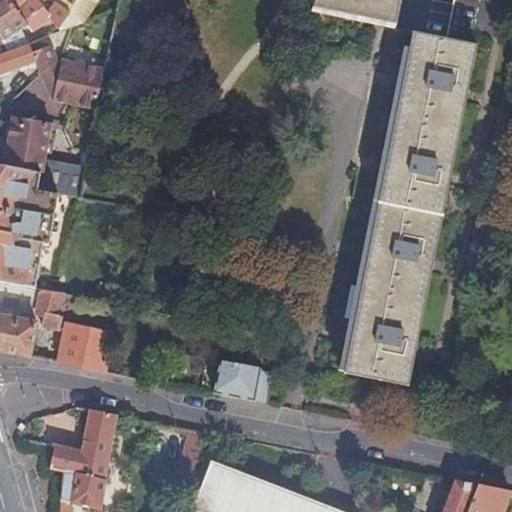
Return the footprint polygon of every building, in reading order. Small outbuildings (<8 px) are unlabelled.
[(30,45),(21,32),(28,28),(5,0),(0,0),(0,32),(4,38),(2,41),(10,52),(30,45)] [(90,22),(92,17),(105,0),(5,0),(28,28),(30,27),(34,32),(53,21),(63,32),(90,22)] [(318,0),(316,14),(354,22),(363,23),(374,25),(377,26),(399,30),(404,0),(318,0)] [(120,7),(92,17),(90,22),(118,13),(120,7)] [(0,32),(0,56),(10,52),(2,41),(4,38),(0,32)] [(416,32),(347,374),(412,386),(436,266),(481,44),(416,32)] [(0,75),(37,62),(41,75),(57,60),(58,59),(50,37),(30,45),(10,52),(0,56),(0,75)] [(53,101),(98,111),(107,71),(57,60),(41,75),(53,101)] [(44,161),(49,131),(12,123),(4,167),(41,176),(39,192),(57,196),(80,200),(86,169),(44,161)] [(0,285),(18,287),(34,290),(42,246),(48,247),(57,196),(39,192),(41,176),(4,167),(0,166),(0,285)] [(0,317),(13,320),(18,287),(0,285),(0,317)] [(57,315),(61,295),(34,290),(18,287),(13,320),(0,317),(0,352),(8,354),(30,358),(37,324),(43,325),(43,327),(67,332),(60,364),(105,373),(112,332),(70,324),(71,319),(57,315)] [(172,387),(178,353),(159,349),(152,383),(172,387)] [(261,370),(220,362),(213,395),(261,404),(263,398),(255,396),(261,370)] [(62,502),(71,503),(100,509),(117,415),(106,413),(90,410),(82,451),(56,447),(56,448),(51,469),(65,472),(62,502)] [(181,463),(196,467),(205,432),(190,429),(181,463)] [(343,511),(210,461),(199,488),(193,511),(343,511)] [(196,467),(181,463),(172,495),(188,499),(196,467)] [(468,511),(479,485),(456,481),(444,511),(468,511)] [(468,511),(503,511),(511,491),(479,485),(468,511)] [(60,511),(69,511),(71,503),(62,502),(60,511)]
